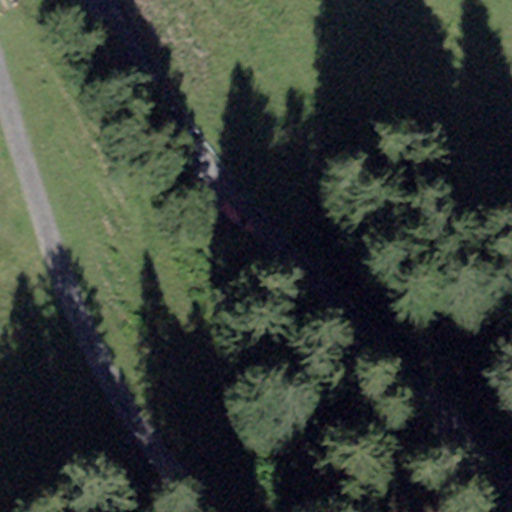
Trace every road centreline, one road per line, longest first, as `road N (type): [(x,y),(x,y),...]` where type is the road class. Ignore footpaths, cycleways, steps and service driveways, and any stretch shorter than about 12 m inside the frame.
road 1 (unclassified): [(511,507),(214,212),(94,0)]
road 2 (track): [(0,92),(76,348),(208,511)]
